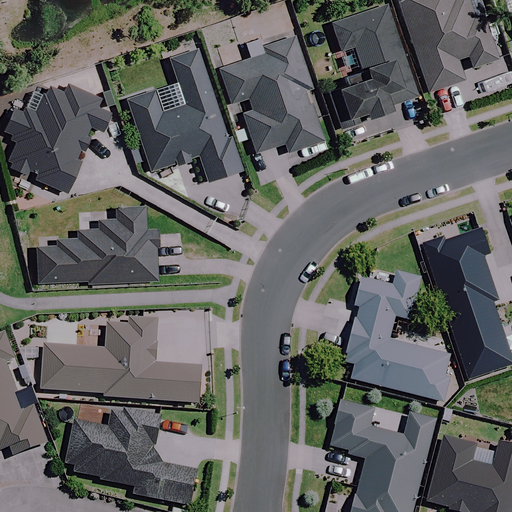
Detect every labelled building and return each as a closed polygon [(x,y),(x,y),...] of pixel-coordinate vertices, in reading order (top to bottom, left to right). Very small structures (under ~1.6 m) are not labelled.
[(467,69),(493,60),(505,56),(494,24),(482,28),(478,16),(470,19),(463,0),(391,0),(423,94),(460,81),(453,59),(463,56),(467,69)] [(389,112),(387,106),(385,98),(391,96),(393,104),(411,99),(381,7),(326,25),(335,52),(349,47),(354,63),(339,68),(345,87),(330,92),(340,122),(360,116),(361,121),(389,112)] [(306,89),(289,37),(258,47),(261,55),(218,70),(230,107),(245,102),(247,109),(237,112),(252,156),(279,147),(283,158),(320,146),(301,90),(306,89)] [(207,79),(197,48),(165,58),(180,107),(157,114),(150,91),(123,100),(146,174),(195,159),(202,184),(236,173),(207,79)] [(38,201),(74,187),(82,158),(89,134),(104,128),(87,83),(10,113),(14,124),(5,128),(15,154),(7,158),(17,182),(26,178),(28,177),(38,201)] [(147,231),(146,207),(112,208),(113,221),(96,222),(97,231),(57,232),(57,248),(33,248),(34,286),(153,283),(151,231),(147,231)] [(487,263),(476,232),(443,243),(440,237),(418,244),(466,387),(511,372),(489,306),(494,304),(481,265),(487,263)] [(414,293),(360,280),(347,338),(336,384),(439,408),(446,380),(442,379),(447,357),(387,343),(393,320),(407,323),(414,293)] [(153,366),(155,323),(103,321),(101,349),(39,347),(38,398),(97,400),(196,404),(197,368),(153,366)] [(23,414),(0,345),(0,450),(10,448),(12,456),(42,447),(30,411),(23,414)] [(322,511),(409,511),(432,421),(406,415),(401,438),(366,429),(370,411),(336,402),(327,437),(333,438),(330,452),(362,460),(354,491),(329,485),(322,511)] [(121,410),(120,414),(105,411),(101,431),(75,425),(65,473),(130,488),(129,495),(188,509),(196,473),(152,464),(162,420),(121,410)] [(425,506),(443,510),(442,511),(508,511),(511,500),(511,449),(493,446),(489,469),(469,464),(473,445),(440,438),(425,506)]
